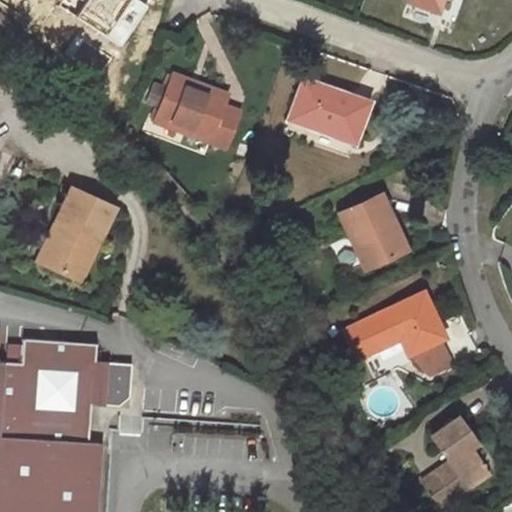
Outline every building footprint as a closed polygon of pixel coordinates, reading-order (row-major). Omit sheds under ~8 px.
[(441,0),(407,0),(407,1),(437,12),(441,0)] [(239,112),(223,107),(227,95),(170,74),(152,119),(226,147),(239,112)] [(288,119),(354,142),(368,102),(302,78),(288,119)] [(163,86),(154,83),(147,101),(156,105),(163,86)] [(41,263),(79,280),(112,207),(69,187),(54,221),(59,224),(41,263)] [(390,218),(378,194),(368,198),(349,207),(338,212),(364,268),(400,252),(384,220),(390,218)] [(347,202),(349,207),(368,198),(365,194),(347,202)] [(405,250),(390,218),(384,220),(400,252),(405,250)] [(54,221),(35,260),(41,263),(59,224),(54,221)] [(421,291),(349,326),(363,356),(399,338),(407,355),(410,353),(439,339),(443,336),(421,291)] [(0,511),(92,511),(97,443),(87,442),(90,403),(120,405),(129,394),(131,363),(94,361),(95,343),(22,338),(20,362),(0,361),(0,511)] [(445,351),(439,339),(410,353),(417,366),(445,351)] [(329,377),(338,394),(349,389),(341,372),(329,377)] [(475,443),(456,415),(428,435),(439,449),(443,446),(446,451),(443,454),(447,461),(420,480),(440,508),(487,473),(469,447),(475,443)]
